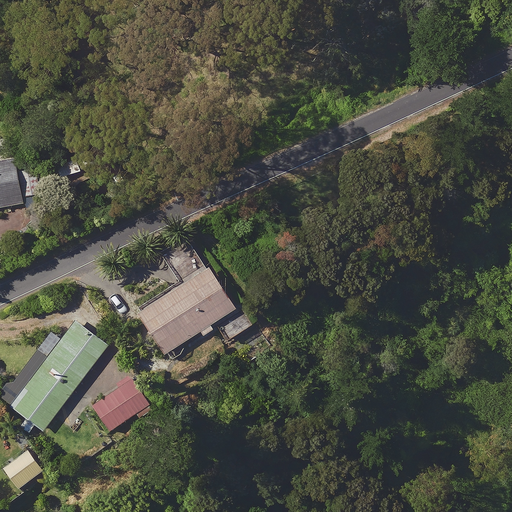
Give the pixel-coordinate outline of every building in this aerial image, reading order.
[(13,166),(11,153),(0,154),(0,204),(39,197),(33,162),(13,166)] [(133,304),(162,347),(195,325),(198,330),(209,322),(206,318),(231,301),(184,232),(158,249),(176,276),(133,304)] [(106,347),(72,321),(58,339),(49,332),(0,395),(0,398),(41,430),(106,347)] [(137,415),(148,408),(128,380),(92,405),(107,426),(132,409),(137,415)] [(44,468),(27,446),(0,467),(17,488),(44,468)]
